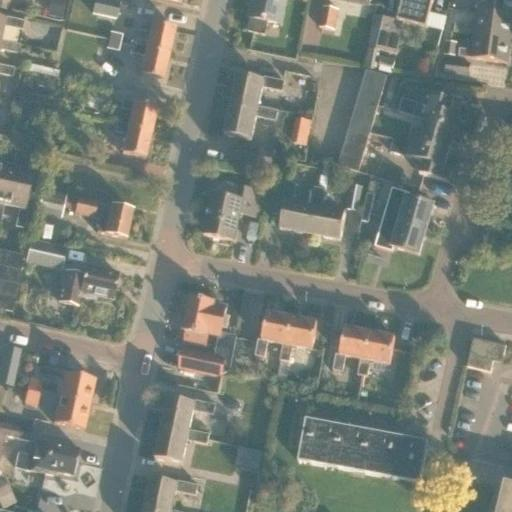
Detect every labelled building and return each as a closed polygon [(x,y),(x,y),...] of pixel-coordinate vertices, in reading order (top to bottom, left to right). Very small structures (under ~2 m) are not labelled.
[(66,0),(51,0),(48,17),(62,20),(66,0)] [(103,0),(95,0),(92,15),(116,20),(119,4),(103,0)] [(269,24),(281,26),(286,0),(298,0),(308,2),(308,0),(255,0),(251,20),(253,20),(250,34),(266,37),(269,24)] [(370,9),(371,0),(325,0),(326,0),(370,9)] [(443,33),(446,19),(431,15),(434,0),(403,0),(399,22),(375,17),(369,49),(398,56),(405,25),(428,30),(443,33)] [(511,0),(474,0),(481,1),(479,15),(511,19),(511,0)] [(339,11),(322,8),(319,30),(336,32),(339,11)] [(511,19),(479,15),(476,39),(511,43),(511,38),(511,19)] [(0,22),(0,42),(3,29),(22,33),(23,25),(4,21),(3,23),(0,22)] [(151,34),(147,49),(147,51),(169,56),(175,30),(141,22),(138,31),(151,34)] [(468,32),(469,28),(455,27),(454,35),(468,37),(468,32)] [(109,34),(107,42),(120,45),(122,36),(109,34)] [(509,66),(511,43),(476,39),(474,53),(461,51),(460,60),(509,66)] [(119,53),(120,45),(107,42),(105,51),(119,53)] [(456,58),(457,44),(445,43),(444,57),(456,58)] [(0,53),(17,57),(19,48),(0,44),(0,53)] [(163,83),(169,56),(147,51),(147,49),(135,46),(133,55),(145,58),(141,78),(163,83)] [(378,52),(368,50),(364,70),(374,72),(378,52)] [(116,83),(121,70),(82,58),(78,71),(116,83)] [(393,72),(395,62),(382,59),(380,68),(393,72)] [(445,75),(469,79),(471,65),(447,62),(445,75)] [(57,79),(59,72),(27,65),(26,72),(57,79)] [(0,77),(12,80),(14,72),(0,69),(0,77)] [(363,87),(383,93),(388,78),(367,72),(363,87)] [(258,112),(258,108),(262,89),(283,93),(286,83),(264,79),(263,82),(239,77),(232,107),(258,112)] [(104,113),(110,88),(87,82),(84,96),(88,97),(87,102),(86,109),(104,113)] [(363,87),(359,99),(380,105),(383,93),(363,87)] [(12,103),(22,106),(25,94),(14,92),(12,103)] [(388,94),(384,109),(394,111),(398,96),(388,94)] [(426,122),(464,133),(468,120),(451,115),(454,102),(426,94),(422,108),(417,106),(402,103),(399,115),(401,115),(413,119),(426,122)] [(356,111),(376,117),(380,105),(359,99),(356,111)] [(129,130),(151,135),(157,110),(122,102),(120,110),(132,113),(129,128),(129,130)] [(20,116),(22,106),(12,103),(10,114),(20,116)] [(279,112),(258,108),(258,112),(232,107),(226,137),(251,143),(256,118),(277,123),(279,112)] [(356,111),(352,123),(373,129),(376,117),(356,111)] [(303,120),(298,144),(314,148),(319,123),(303,120)] [(415,132),(411,145),(448,156),(452,144),(460,147),(464,133),(426,122),(423,134),(415,132)] [(369,141),(373,129),(352,123),(349,135),(369,141)] [(145,161),(151,135),(129,130),(129,128),(117,125),(115,134),(127,136),(123,156),(145,161)] [(349,135),(345,147),(366,153),(369,141),(349,135)] [(272,155),(262,152),(263,148),(238,143),(233,165),(268,173),(272,155)] [(394,144),(391,154),(403,158),(406,147),(394,144)] [(444,168),(448,156),(411,145),(407,158),(423,163),(420,176),(449,184),(453,171),(444,168)] [(342,159),(362,165),(366,153),(345,147),(342,159)] [(359,174),(362,165),(342,159),(339,168),(359,174)] [(32,174),(8,169),(0,207),(4,207),(19,210),(15,229),(24,231),(28,212),(25,211),(32,174)] [(323,212),(327,191),(331,171),(323,170),(320,190),(315,189),(311,210),(315,210),(310,237),(341,243),(346,216),(323,212)] [(280,232),(310,237),(315,210),(311,210),(293,206),(297,186),(286,184),(282,204),(285,205),(280,232)] [(364,189),(350,186),(345,211),(360,214),(364,189)] [(259,220),(265,194),(239,189),(236,201),(213,195),(204,237),(235,243),(241,216),(259,220)] [(395,191),(386,220),(427,232),(434,208),(408,200),(409,196),(395,191)] [(61,218),(65,199),(42,194),(38,212),(50,214),(50,216),(61,218)] [(371,215),(375,197),(368,196),(364,213),(371,215)] [(127,241),(133,212),(77,201),(74,216),(100,222),(97,235),(127,241)] [(369,224),(371,215),(364,213),(362,223),(369,224)] [(420,256),(427,232),(386,220),(377,248),(392,253),(394,248),(420,256)] [(25,264),(62,273),(67,250),(30,241),(25,264)] [(0,252),(0,267),(20,271),(23,257),(0,252)] [(0,267),(0,282),(17,286),(20,271),(0,267)] [(113,302),(119,276),(85,269),(83,277),(66,274),(59,304),(77,308),(79,299),(95,303),(96,298),(113,302)] [(0,296),(15,300),(17,286),(0,282),(0,296)] [(0,312),(11,315),(15,300),(0,296),(0,312)] [(222,338),(227,309),(214,306),(215,304),(191,299),(184,332),(188,333),(186,344),(206,348),(208,336),(222,338)] [(269,343),(283,346),(287,347),(292,321),(267,316),(262,341),(258,340),(255,357),(265,359),(269,343)] [(286,386),(290,364),(293,348),(312,352),(318,325),(292,321),(287,347),(283,346),(276,384),(286,386)] [(346,358),(361,360),(365,361),(370,335),(345,330),(340,356),(336,355),(333,372),(343,374),(346,358)] [(365,361),(361,360),(358,377),(364,378),(366,378),(367,379),(368,379),(371,362),(390,366),(395,340),(370,335),(365,361)] [(491,355),(503,358),(506,348),(474,341),(467,369),(490,375),(493,364),(489,363),(491,355)] [(0,385),(13,389),(21,352),(4,348),(0,365),(0,385)] [(227,360),(183,350),(178,371),(222,381),(227,360)] [(78,364),(57,360),(55,368),(76,373),(78,364)] [(65,375),(59,400),(90,407),(95,381),(65,375)] [(29,380),(26,393),(39,396),(42,382),(29,380)] [(39,396),(26,393),(24,406),(37,409),(39,396)] [(84,432),(90,407),(59,400),(53,425),(84,432)] [(169,400),(162,430),(189,436),(190,431),(194,412),(215,417),(217,406),(196,402),(196,405),(169,400)] [(33,431),(0,424),(0,462),(5,438),(30,443),(33,431)] [(189,436),(162,430),(156,461),(182,467),(188,442),(195,444),(194,448),(211,451),(212,447),(210,447),(211,436),(190,431),(189,436)] [(14,470),(55,479),(56,474),(74,478),(80,452),(36,442),(33,458),(18,455),(14,470)] [(0,483),(0,504),(5,504),(6,509),(21,505),(14,480),(0,483)] [(152,480),(145,511),(150,511),(172,511),(177,494),(198,498),(200,487),(179,483),(178,486),(152,480)] [(511,511),(511,486),(505,485),(498,511),(511,511)]
